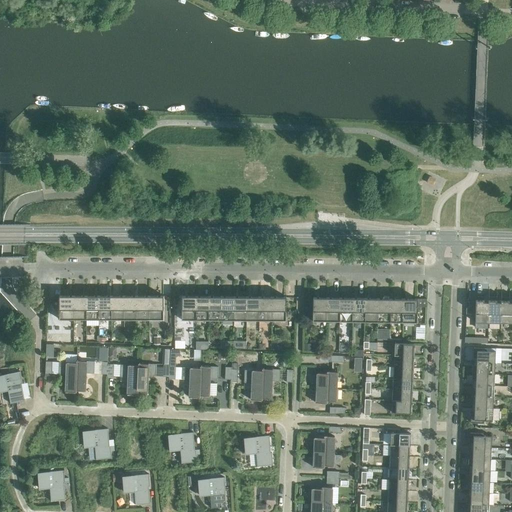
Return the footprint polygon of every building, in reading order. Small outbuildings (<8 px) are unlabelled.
[(59,319),(73,319),(73,296),(72,296),(72,298),(69,298),(69,296),(59,296),(59,319)] [(73,319),(86,320),(86,296),(84,296),(84,298),(82,298),(82,296),(73,296),(73,319)] [(86,320),(99,320),(99,296),(97,296),(97,298),(95,298),(95,296),(86,296),(86,320)] [(99,320),(111,320),(111,296),(109,296),(109,298),(107,298),(107,296),(99,296),(99,320)] [(111,320),(124,320),(124,296),(122,296),(122,298),(120,298),(120,296),(111,296),(111,320)] [(124,320),(136,320),(136,296),(135,296),(135,298),(132,298),(132,296),(124,296),(124,320)] [(136,320),(149,320),(149,296),(147,296),(147,298),(145,298),(145,296),(136,296),(136,320)] [(149,296),(149,320),(163,320),(164,296),(160,296),(160,298),(158,298),(158,296),(149,296)] [(181,320),(196,320),(196,296),(187,296),(187,298),(185,298),(185,296),(181,296),(181,320)] [(196,320),(208,320),(209,296),(200,296),(200,298),(198,298),(198,296),(196,296),(196,320)] [(208,320),(221,320),(221,296),(212,296),(212,298),(210,298),(210,296),(209,296),(208,320)] [(221,320),(233,320),(234,297),(225,296),(225,298),(223,298),(223,296),(221,296),(221,320)] [(233,320),(246,320),(246,297),(238,297),(238,298),(236,298),(236,297),(234,297),(233,320)] [(246,320),(259,320),(259,297),(250,297),(250,298),(248,298),(248,297),(246,297),(246,320)] [(259,320),(271,321),(271,297),(263,297),(263,299),(261,298),(261,297),(259,297),(259,320)] [(271,297),(271,321),(286,321),(286,297),(275,297),(275,299),(273,299),(273,297),(271,297)] [(312,321),(327,321),(327,297),(319,297),(318,299),(316,299),(316,297),(313,297),(312,321)] [(327,321),(339,321),(340,298),(331,298),(331,299),(329,299),(329,298),(327,297),(327,321)] [(339,321),(352,322),(352,298),(344,298),(344,299),(342,299),(342,298),(340,298),(339,321)] [(352,322),(365,322),(365,298),(356,298),(356,300),(354,300),(354,298),(352,298),(352,322)] [(365,322),(377,322),(378,298),(369,298),(369,300),(367,300),(367,298),(365,298),(365,322)] [(377,322),(390,322),(390,298),(381,298),(381,300),(379,300),(379,298),(378,298),(377,322)] [(390,322),(402,322),(403,299),(394,299),(394,300),(392,300),(392,298),(390,298),(390,322)] [(403,299),(402,322),(417,323),(417,299),(407,299),(407,300),(405,300),(405,299),(403,299)] [(475,323),(488,323),(488,302),(484,302),(484,300),(475,300),(475,323)] [(488,323),(500,323),(501,302),(500,302),(496,302),(496,300),(488,300),(488,302),(488,323)] [(500,323),(511,323),(511,302),(509,302),(509,301),(500,301),(500,302),(501,302),(500,323)] [(475,314),(475,302),(467,302),(466,314),(475,314)] [(233,340),(233,348),(245,349),(246,341),(233,340)] [(272,340),(272,350),(282,350),(282,340),(272,340)] [(394,343),(394,355),(413,356),(414,357),(414,347),(413,347),(413,344),(394,343)] [(476,358),(476,362),(495,363),(495,351),(486,351),(486,348),(473,347),(473,357),(476,358)] [(394,355),(393,367),(412,367),(412,368),(413,368),(414,359),(413,359),(413,356),(394,355)] [(76,361),(76,363),(75,391),(76,391),(85,391),(86,373),(94,374),(94,362),(76,361)] [(76,363),(59,362),(58,374),(66,375),(65,392),(75,393),(76,391),(75,391),(76,363)] [(472,367),(472,373),(494,374),(495,363),(476,362),(476,367),(472,367)] [(138,363),(138,365),(137,393),(147,394),(148,376),(156,376),(156,364),(138,363)] [(138,365),(120,365),(120,377),(128,377),(127,395),(137,395),(137,393),(138,365)] [(200,366),(200,368),(199,396),(209,396),(210,379),(218,379),(218,367),(200,366)] [(200,368),(182,367),(182,379),(190,380),(189,398),(199,398),(199,396),(200,368)] [(393,367),(393,378),(412,379),(413,379),(413,370),(412,370),(412,368),(412,367),(393,367)] [(262,369),(262,371),(261,399),(271,399),(272,381),(279,382),(280,369),(262,369)] [(262,371),(244,370),(244,382),(252,382),(251,400),(261,401),(261,399),(262,371)] [(0,392),(8,391),(10,404),(24,401),(21,384),(22,384),(20,371),(0,375),(0,392)] [(316,385),(316,387),(336,388),(337,372),(326,371),(326,373),(317,373),(317,376),(315,376),(315,385),(316,385)] [(475,380),(475,385),(494,386),(494,374),(472,373),(472,380),(475,380)] [(393,378),(392,389),(411,390),(411,391),(412,391),(413,381),(412,381),(412,379),(393,378)] [(471,389),(471,396),(493,397),(494,386),(475,385),(475,390),(471,389)] [(336,388),(316,387),(316,403),(326,403),(326,401),(336,402),(336,399),(337,399),(338,390),(336,390),(336,388)] [(392,389),(392,401),(411,402),(412,402),(412,393),(411,393),(411,391),(411,390),(392,389)] [(474,403),(474,408),(493,409),(493,397),(471,396),(471,403),(474,403)] [(411,402),(392,401),(391,413),(411,413),(412,404),(411,404),(411,402)] [(493,409),(474,408),(474,412),(470,412),(470,423),(483,423),(483,420),(492,421),(493,409)] [(114,451),(114,446),(109,446),(108,429),(84,431),(85,447),(95,447),(96,460),(111,458),(111,451),(114,451)] [(200,454),(199,449),(195,450),(193,432),(169,434),(171,451),(180,450),(181,463),(197,462),(196,455),(200,454)] [(473,443),(472,447),(491,448),(492,436),(483,436),(483,433),(470,432),(469,442),(473,443)] [(390,433),(390,445),(409,446),(409,445),(409,443),(410,443),(410,434),(390,433)] [(256,454),(257,467),(273,465),(271,453),(270,453),(269,436),(245,438),(246,454),(256,454)] [(314,449),(314,451),(334,452),(334,436),(324,436),(324,438),(314,437),(314,440),(313,440),(312,449),(314,449)] [(390,445),(389,456),(408,457),(408,456),(408,454),(410,454),(410,445),(409,445),(409,446),(390,445)] [(469,452),(468,458),(491,459),(491,448),(472,447),(472,452),(469,452)] [(334,452),(314,451),(313,467),(323,468),(323,466),(333,466),(333,463),(335,464),(335,454),(333,454),(334,452)] [(389,456),(389,468),(408,468),(408,466),(409,466),(409,456),(408,456),(408,457),(389,456)] [(472,465),(471,470),(490,471),(491,459),(468,458),(468,465),(472,465)] [(389,468),(389,479),(407,480),(407,479),(407,477),(409,477),(409,468),(408,468),(389,468)] [(50,488),(51,501),(65,500),(64,483),(68,483),(68,478),(65,478),(64,470),(39,472),(40,489),(50,488)] [(468,474),(467,481),(490,482),(490,471),(471,470),(471,475),(468,474)] [(150,487),(149,474),(124,476),(125,493),(134,492),(135,505),(150,504),(148,487),(150,487)] [(225,490),(224,477),(199,479),(200,496),(210,495),(211,508),(225,507),(224,490),(225,490)] [(389,479),(388,490),(407,491),(407,489),(408,489),(409,479),(407,479),(407,480),(389,479)] [(471,488),(470,493),(489,494),(490,482),(467,481),(467,488),(471,488)] [(312,500),(311,502),(331,503),(332,487),(322,487),(321,489),(312,488),(312,491),(310,491),(310,500),(312,500)] [(388,490),(388,502),(406,503),(406,502),(406,500),(408,500),(408,491),(407,491),(388,490)] [(467,497),(466,504),(489,505),(489,494),(470,493),(470,497),(467,497)] [(331,503),(311,502),(311,511),(332,511),(333,505),(331,505),(331,503)] [(388,502),(387,511),(405,511),(406,511),(407,511),(408,502),(406,502),(406,503),(388,502)]
